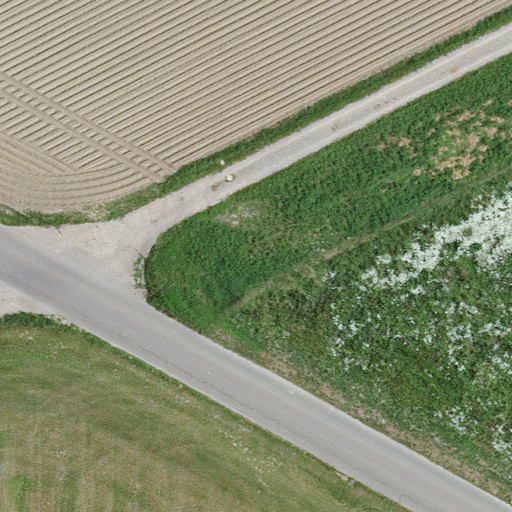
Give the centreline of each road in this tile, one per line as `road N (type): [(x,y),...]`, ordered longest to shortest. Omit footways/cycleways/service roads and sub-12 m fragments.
road 1 (track): [(511,35),(0,293)]
road 2 (tertiary): [(0,257),(458,511)]
